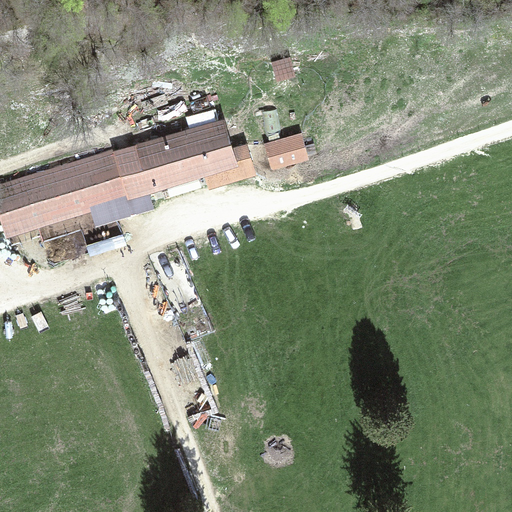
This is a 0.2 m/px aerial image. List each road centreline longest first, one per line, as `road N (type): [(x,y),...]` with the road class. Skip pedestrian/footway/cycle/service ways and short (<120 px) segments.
road 1 (track): [(511,127),(8,297)]
road 2 (track): [(211,511),(120,256)]
